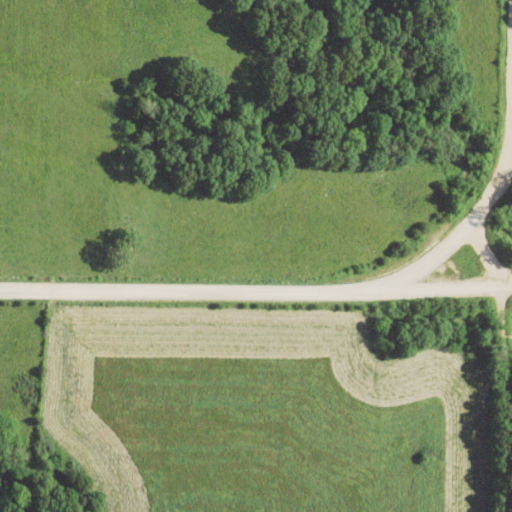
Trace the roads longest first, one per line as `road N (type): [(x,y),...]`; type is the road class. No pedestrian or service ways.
road 1 (residential): [(0,292),(454,295),(496,285)]
road 2 (residential): [(461,228),(497,169),(510,0)]
road 3 (residential): [(496,285),(495,511)]
